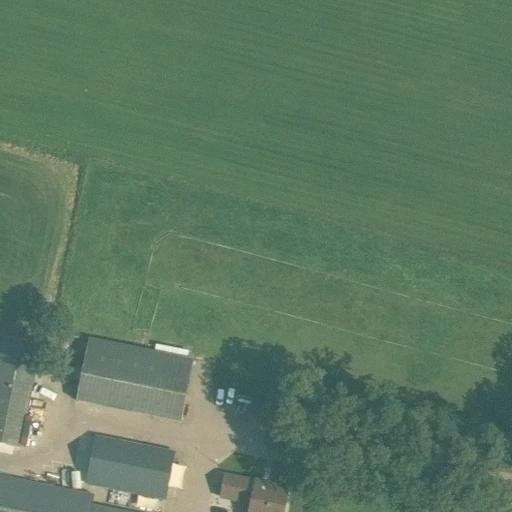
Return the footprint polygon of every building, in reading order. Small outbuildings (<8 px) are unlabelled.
[(0,443),(22,448),(42,345),(4,338),(0,358),(0,443)] [(181,422),(188,389),(194,360),(89,339),(77,402),(181,422)] [(165,501),(175,453),(97,437),(88,485),(165,501)] [(121,511),(91,506),(93,496),(0,477),(0,511),(121,511)] [(282,511),(286,494),(272,491),(273,485),(226,477),(221,497),(253,504),(250,511),(282,511)]
